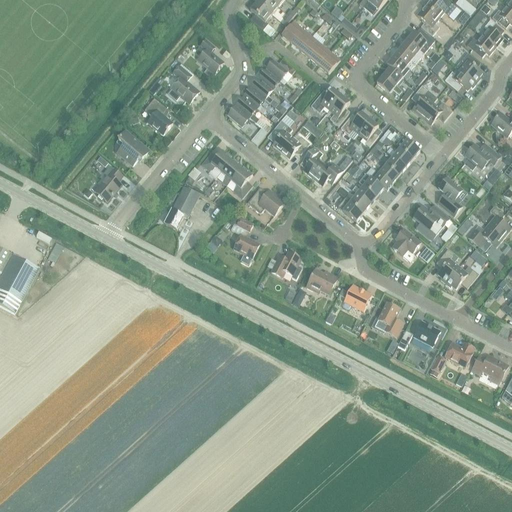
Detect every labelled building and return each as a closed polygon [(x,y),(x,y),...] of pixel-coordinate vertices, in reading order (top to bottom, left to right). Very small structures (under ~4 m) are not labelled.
[(268,0),(260,0),(257,4),(272,16),(279,9),(268,0)] [(284,0),(268,0),(279,9),(285,1),(284,0)] [(363,10),(368,4),(371,0),(363,0),(364,0),(359,6),(363,10)] [(371,0),(368,4),(363,10),(373,18),(378,12),(388,0),(371,0)] [(431,0),(425,8),(439,20),(444,14),(449,18),(456,9),(445,0),(444,0),(441,4),(435,0),(431,0)] [(317,10),(320,7),(312,1),(309,4),(317,10)] [(296,10),(299,12),(305,4),(302,2),(296,10)] [(250,21),(263,32),(268,26),(266,24),(272,16),(257,4),(250,12),(255,16),(250,21)] [(470,24),(478,28),(489,10),(482,6),(470,24)] [(439,20),(425,8),(417,18),(425,24),(421,29),(432,38),(440,29),(435,25),(439,20)] [(499,12),(492,20),(497,23),(506,31),(510,26),(511,28),(511,13),(506,8),(501,14),(499,12)] [(299,12),(296,10),(289,17),(292,20),(299,12)] [(282,25),(286,28),(292,20),(289,17),(282,25)] [(338,21),(348,29),(351,25),(341,17),(338,21)] [(486,31),(482,37),(496,49),(503,40),(500,38),(504,33),(495,25),(490,22),(484,29),(486,31)] [(282,37),(291,45),(303,31),(294,23),(282,37)] [(351,25),(348,29),(354,34),(357,30),(351,25)] [(467,36),(473,31),(468,25),(462,30),(467,36)] [(424,56),(427,52),(435,43),(420,30),(416,35),(414,34),(407,42),(424,56)] [(301,53),(312,38),(303,31),(291,45),(301,53)] [(447,43),(455,52),(465,44),(457,35),(447,43)] [(496,49),(482,37),(477,43),(473,40),(467,48),(482,60),(486,55),(489,58),(496,49)] [(301,53),(310,60),(322,46),(312,38),(301,53)] [(215,50),(206,42),(201,48),(207,53),(198,63),(207,70),(204,74),(211,80),(224,65),(211,54),(215,50)] [(424,56),(407,42),(400,50),(417,64),(424,56)] [(380,57),(386,48),(381,44),(375,53),(380,57)] [(310,60),(319,68),(331,54),(322,46),(310,60)] [(417,64),(400,50),(394,58),(409,71),(411,72),(417,64)] [(340,62),(331,54),(319,68),(329,76),(340,62)] [(460,72),(476,85),(480,80),(479,79),(482,75),(474,68),(478,63),(468,55),(456,69),(460,72)] [(409,71),(394,58),(387,67),(390,69),(400,77),(400,76),(403,79),(409,71)] [(274,62),(266,71),(280,83),(284,86),(286,84),(282,80),(287,74),(291,77),(295,72),(282,61),(279,66),(274,62)] [(428,68),(431,71),(436,66),(432,63),(428,68)] [(177,103),(181,99),(190,106),(200,94),(187,84),(192,78),(180,68),(174,75),(180,80),(171,90),(173,91),(169,96),(177,103)] [(390,69),(384,77),(396,87),(403,79),(400,76),(400,77),(390,69)] [(266,71),(259,81),(272,92),(280,83),(266,71)] [(476,85),(460,72),(456,77),(452,74),(445,83),(455,91),(459,86),(467,93),(471,89),(472,90),(476,85)] [(389,96),(393,92),(399,97),(402,93),(396,87),(384,77),(377,85),(389,96)] [(418,87),(423,82),(419,79),(415,84),(418,87)] [(259,81),(251,90),(265,101),(270,106),(273,102),(268,98),(272,92),(259,81)] [(412,112),(421,120),(433,105),(429,101),(433,97),(422,88),(413,99),(419,104),(412,112)] [(251,90),(243,99),(257,110),(263,116),(266,112),(260,107),(265,101),(251,90)] [(329,112),(341,98),(333,91),(328,96),(324,92),(310,109),(319,115),(325,108),(329,112)] [(292,105),(294,103),(298,98),(295,95),(289,102),(292,105)] [(458,104),(461,100),(457,96),(453,100),(458,104)] [(341,98),(329,112),(334,116),(330,121),(338,128),(350,114),(346,110),(350,105),(341,98)] [(236,108),(249,120),(256,125),(259,121),(253,116),(257,110),(243,99),(236,108)] [(163,137),(173,126),(162,117),(167,111),(154,100),(145,112),(153,119),(148,125),(163,137)] [(438,119),(444,124),(453,113),(442,104),(438,109),(433,105),(421,120),(431,127),(438,119)] [(275,110),(279,113),(283,116),(287,111),(283,109),(283,110),(278,106),(275,110)] [(249,120),(236,108),(228,118),(241,129),(249,120)] [(290,113),(286,117),(294,124),(297,119),(290,113)] [(353,132),(358,136),(370,121),(361,114),(357,120),(352,116),(341,130),(349,137),(353,132)] [(491,127),(496,131),(507,140),(511,133),(511,123),(501,115),(491,127)] [(312,129),(318,128),(316,120),(310,121),(312,129)] [(370,121),(358,136),(363,140),(360,143),(364,146),(365,145),(369,149),(379,138),(376,135),(379,131),(377,130),(379,128),(370,121)] [(282,123),(268,140),(270,138),(273,140),(276,143),(273,147),(281,154),(293,140),(289,136),(293,132),(288,128),(284,124),(282,123)] [(391,128),(388,132),(384,137),(386,139),(391,134),(393,136),(396,132),(391,128)] [(257,147),(267,135),(264,132),(262,130),(251,142),(257,147)] [(326,130),(323,136),(330,140),(333,135),(326,130)] [(142,162),(150,153),(126,133),(118,142),(125,147),(118,156),(133,168),(140,160),(142,162)] [(386,139),(384,137),(377,145),(381,149),(384,146),(382,144),(386,139)] [(297,143),(293,140),(281,154),(289,161),(296,153),(301,157),(310,146),(301,139),(297,143)] [(407,142),(400,150),(413,161),(420,153),(407,142)] [(334,143),(330,147),(336,152),(340,148),(334,143)] [(377,145),(374,148),(370,154),(373,156),(377,150),(379,152),(381,149),(377,145)] [(468,161),(464,166),(472,172),(476,167),(482,172),(489,163),(494,167),(496,164),(500,159),(489,149),(488,149),(484,154),(480,151),(475,146),(465,158),(468,161)] [(303,172),(313,181),(325,166),(319,161),(323,157),(314,149),(305,161),(310,164),(303,172)] [(406,169),(413,161),(400,150),(396,154),(390,150),(387,154),(393,159),(406,169)] [(216,181),(221,174),(233,161),(222,153),(217,159),(212,155),(202,167),(209,173),(208,175),(216,181)] [(330,171),(325,166),(313,181),(323,189),(329,181),(334,185),(352,162),(348,158),(338,169),(334,166),(330,171)] [(399,178),(406,169),(393,159),(386,167),(399,178)] [(233,161),(221,174),(227,179),(222,184),(227,188),(231,183),(243,169),(233,161)] [(386,167),(379,175),(384,180),(392,186),(399,178),(386,167)] [(118,184),(123,178),(110,168),(104,176),(107,179),(95,194),(107,204),(122,187),(118,184)] [(231,183),(227,188),(233,193),(242,200),(252,188),(247,184),(252,177),(243,169),(231,183)] [(384,180),(379,175),(371,169),(359,184),(364,188),(377,199),(384,191),(387,193),(392,186),(384,180)] [(496,171),(482,188),(488,193),(502,176),(496,171)] [(439,190),(444,195),(436,205),(454,219),(463,208),(455,202),(463,192),(456,187),(456,183),(453,184),(448,179),(439,190)] [(352,192),(357,196),(370,207),(377,199),(364,188),(360,192),(356,188),(352,192)] [(507,192),(503,197),(511,204),(511,189),(510,188),(507,192)] [(165,225),(177,232),(184,218),(188,220),(200,197),(184,189),(165,225)] [(209,198),(214,192),(210,189),(204,195),(209,198)] [(261,189),(247,206),(260,216),(265,211),(274,218),(285,205),(275,198),(276,197),(270,192),(267,195),(261,189)] [(333,191),(329,196),(326,199),(331,203),(333,201),(332,201),(332,198),(336,193),(333,191)] [(357,196),(350,204),(363,215),(370,207),(357,196)] [(350,204),(345,200),(338,209),(356,224),(363,215),(350,204)] [(414,220),(421,225),(416,230),(417,231),(418,230),(431,241),(442,228),(443,229),(449,221),(433,208),(429,213),(423,209),(414,220)] [(488,227),(504,240),(511,231),(500,222),(504,217),(494,208),(490,213),(495,218),(488,227)] [(241,220),(237,227),(250,234),(253,227),(241,220)] [(471,236),(468,240),(479,248),(481,245),(485,240),(496,250),(504,240),(488,227),(483,232),(479,228),(475,232),(471,236)] [(412,256),(421,245),(404,232),(396,242),(398,244),(393,250),(403,258),(408,252),(412,256)] [(56,237),(49,254),(57,258),(65,241),(56,237)] [(241,237),(234,251),(252,261),(260,246),(241,237)] [(216,248),(212,245),(206,252),(210,256),(216,248)] [(0,307),(14,316),(38,271),(25,264),(11,257),(0,250),(0,307)] [(441,281),(446,285),(459,269),(454,265),(458,260),(448,251),(438,263),(444,268),(438,276),(442,280),(441,281)] [(277,263),(271,275),(282,280),(285,274),(292,278),(292,279),(296,282),(302,270),(298,268),(302,261),(289,254),(285,261),(280,258),(277,263)] [(464,274),(459,269),(446,285),(451,289),(452,288),(456,291),(463,283),(469,288),(479,277),(468,268),(464,274)] [(316,271),(306,289),(314,293),(315,290),(329,298),(338,280),(331,276),(330,279),(316,271)] [(344,303),(342,307),(343,309),(347,312),(350,311),(352,307),(364,313),(372,297),(352,287),(344,303)] [(504,292),(502,290),(500,288),(495,293),(500,297),(504,292)] [(45,306),(57,293),(53,290),(41,303),(45,306)] [(99,290),(97,294),(105,298),(107,294),(99,290)] [(511,298),(511,297),(508,295),(505,299),(510,303),(502,312),(511,320),(511,298)] [(387,305),(378,322),(376,321),(372,329),(384,335),(385,334),(396,340),(403,326),(395,321),(400,312),(387,305)] [(441,333),(422,323),(414,339),(433,349),(441,333)] [(413,336),(406,332),(398,348),(405,352),(413,336)] [(462,350),(452,345),(445,359),(466,369),(472,356),(472,355),(474,351),(464,345),(462,350)] [(482,373),(496,380),(501,383),(508,368),(488,358),(486,361),(479,357),(471,373),(480,377),(482,373)] [(432,371),(430,376),(436,379),(438,374),(439,375),(445,362),(438,359),(432,371)] [(458,377),(464,382),(472,374),(466,369),(458,377)] [(511,381),(505,392),(501,399),(510,407),(511,404),(511,381)] [(464,388),(471,391),(473,384),(467,382),(464,388)]
